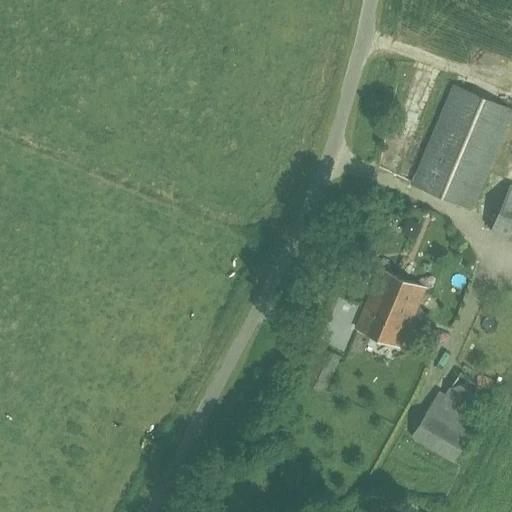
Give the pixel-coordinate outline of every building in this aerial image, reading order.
[(511,115),(511,109),(454,85),(413,184),(473,209),(511,115)] [(511,183),(510,183),(490,229),(511,238),(511,183)] [(370,296),(415,315),(426,287),(382,269),(370,296)] [(415,315),(370,296),(357,328),(401,347),(415,315)] [(339,357),(318,347),(302,381),(323,391),(339,357)] [(465,363),(446,394),(440,390),(412,436),(455,462),(482,417),(476,413),(496,381),(465,363)]
